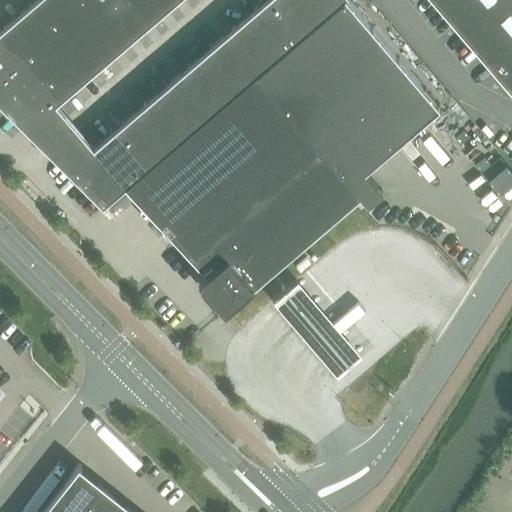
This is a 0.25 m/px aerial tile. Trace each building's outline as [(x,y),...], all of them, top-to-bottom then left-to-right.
[(31,0),(0,27),(0,100),(44,144),(46,146),(72,125),(69,122),(52,104),(173,0),(31,0)] [(145,166),(125,183),(206,271),(198,279),(224,309),(226,308),(360,193),(368,202),(369,201),(382,190),(365,170),(439,105),(348,0),(339,0),(325,12),(303,31),(280,51),(258,70),(235,89),(213,109),(190,128),(167,147),(145,166)] [(275,0),(262,0),(248,12),(280,51),(303,31),(275,0)] [(314,0),(275,0),(303,31),(325,12),(314,0)] [(314,0),(325,12),(339,0),(314,0)] [(511,0),(437,0),(511,87),(511,0)] [(248,12),(225,32),(258,70),(280,51),(248,12)] [(225,32),(202,51),(235,89),(258,70),(225,32)] [(202,51),(180,70),(213,109),(235,89),(202,51)] [(180,70),(157,90),(190,128),(213,109),(180,70)] [(157,90),(135,109),(167,147),(190,128),(157,90)] [(135,109),(112,128),(145,166),(167,147),(135,109)] [(72,125),(46,146),(103,202),(122,186),(90,147),(72,125)] [(112,128),(90,147),(122,186),(125,183),(145,166),(112,128)] [(297,281),(274,300),(338,376),(361,356),(297,281)] [(39,511),(108,511),(118,499),(79,468),(82,465),(79,463),(39,511)] [(134,511),(118,499),(108,511),(134,511)]
